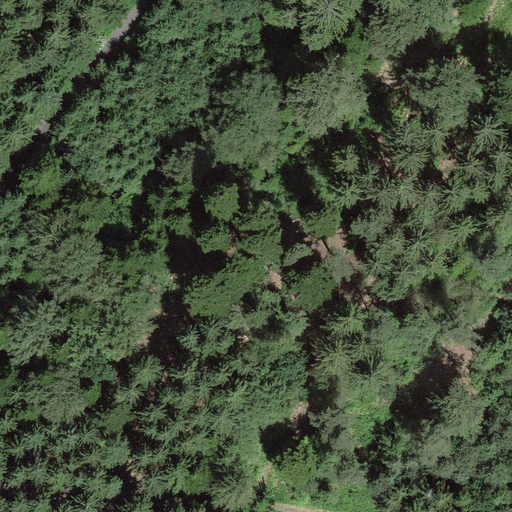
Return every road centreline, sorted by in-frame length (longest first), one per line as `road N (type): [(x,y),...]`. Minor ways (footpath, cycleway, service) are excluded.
road 1 (track): [(0,471),(263,511)]
road 2 (track): [(151,0),(46,135),(0,174)]
